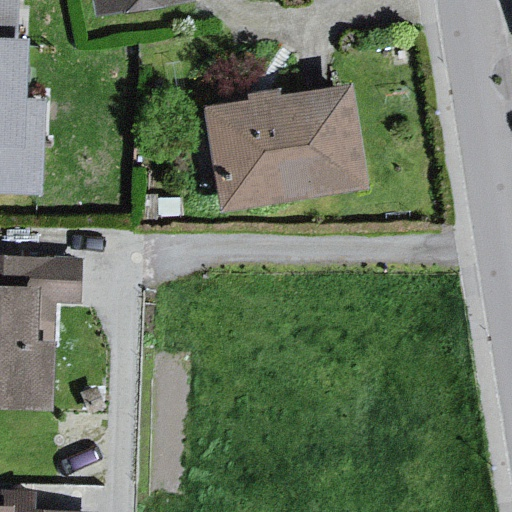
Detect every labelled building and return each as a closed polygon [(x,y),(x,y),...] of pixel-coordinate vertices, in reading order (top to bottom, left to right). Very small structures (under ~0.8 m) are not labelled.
[(20,0),(0,0),(0,201),(43,201),(45,112),(17,107),(20,0)] [(188,0),(88,0),(93,28),(190,11),(188,0)] [(354,95),(191,122),(217,220),(370,196),(354,95)] [(33,306),(0,302),(0,423),(49,425),(58,360),(29,357),(33,306)] [(89,511),(90,504),(1,501),(0,511),(89,511)]
